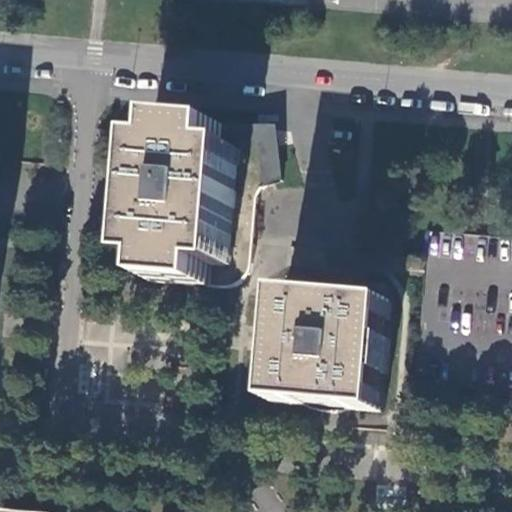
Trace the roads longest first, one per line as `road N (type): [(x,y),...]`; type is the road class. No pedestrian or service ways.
road 1 (residential): [(127,426),(57,420),(86,57)]
road 2 (residential): [(86,57),(511,95)]
road 3 (residential): [(127,426),(197,431),(248,473),(278,511)]
